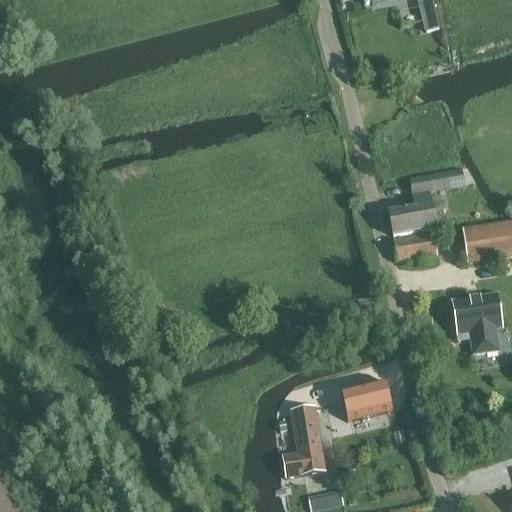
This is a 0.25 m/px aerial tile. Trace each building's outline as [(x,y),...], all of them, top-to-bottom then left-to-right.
[(370,38),(370,39),(373,38),(374,45),(372,46),(373,49),(371,52),(372,58),(375,60),(376,63),(409,56),(404,36),(413,34),(417,36),(439,31),(432,2),(418,5),(419,9),(398,14),(402,31),(370,38)] [(389,216),(393,239),(436,231),(430,195),(464,189),(461,173),(410,182),(412,197),(415,212),(389,216)] [(511,225),(464,233),(469,266),(511,259),(511,225)] [(437,257),(434,237),(394,243),(397,264),(437,257)] [(453,305),(458,338),(470,336),(473,357),(499,353),(496,332),(502,331),(497,298),(453,305)] [(152,307),(159,328),(170,325),(163,304),(152,307)] [(383,385),(342,395),(349,424),(390,414),(383,385)] [(294,432),(298,431),(302,462),(283,464),(285,476),(325,471),(323,461),(319,462),(311,407),(291,411),(294,432)] [(309,511),(325,511),(344,508),(341,494),(307,501),(309,511)]
